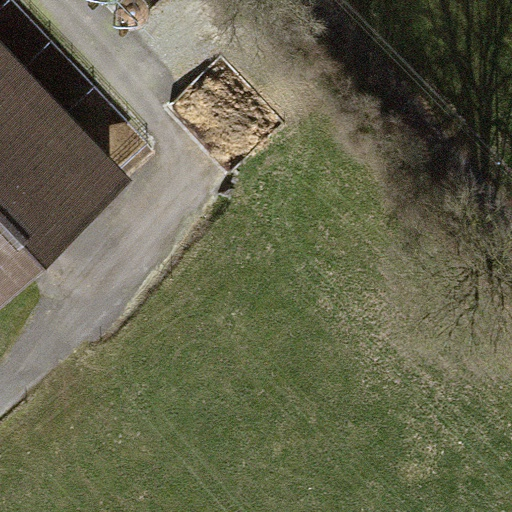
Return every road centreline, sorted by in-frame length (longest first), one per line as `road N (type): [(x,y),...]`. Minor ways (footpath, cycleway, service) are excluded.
road 1 (track): [(33,0),(200,164),(40,371),(0,400)]
road 2 (track): [(511,233),(306,0)]
